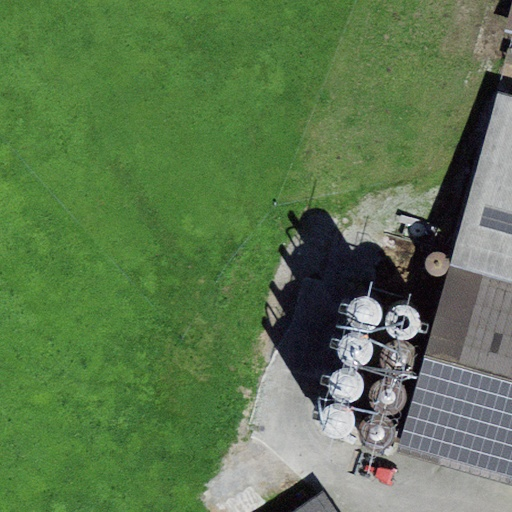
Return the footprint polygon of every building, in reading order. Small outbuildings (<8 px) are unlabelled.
[(511,98),(502,95),(400,454),(511,485),(511,98)] [(381,360),(382,367),(385,372),(390,377),(396,379),(402,379),(409,377),(414,373),(417,369),(419,363),(419,357),(417,351),(413,347),(408,343),(402,342),(396,342),(391,344),(386,348),(382,354),(381,360)] [(370,398),(371,404),(374,410),(379,414),(385,417),(391,417),(398,415),(403,411),(406,406),(408,400),(408,394),(406,389),(402,384),(397,381),(391,379),(385,379),(380,381),(375,386),(371,391),(370,398)] [(331,406),(332,413),(335,419),(340,423),(346,425),(352,426),(359,424),(364,420),(367,415),(369,409),(369,403),(367,398),(363,393),(358,390),(352,388),(346,388),(341,390),(336,394),(332,400),(331,406)] [(359,434),(359,440),(363,446),(367,450),(373,453),(380,453),(386,451),(391,447),(395,442),(396,437),(396,431),(394,425),(390,421),(386,417),(380,416),(374,416),(368,418),(363,422),(360,427),(359,434)] [(334,511),(322,495),(297,511),(334,511)]
